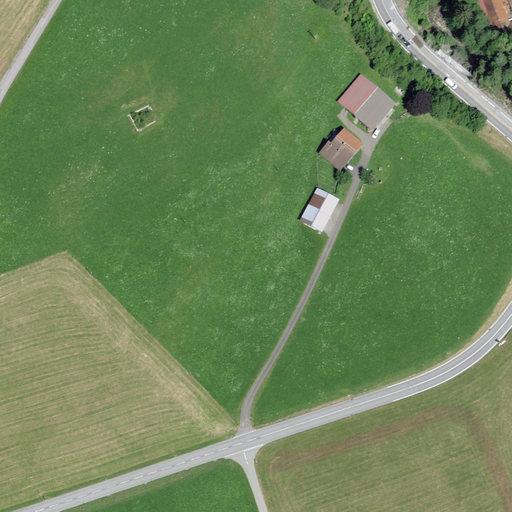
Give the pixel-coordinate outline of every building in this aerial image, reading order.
[(477,0),(489,41),(511,34),(511,20),(510,21),(503,0),(477,0)] [(393,103),(362,76),(341,100),(372,127),(393,103)] [(149,106),(129,115),(137,131),(156,121),(149,106)] [(361,144),(344,129),(331,144),(329,142),(320,152),(340,169),(361,144)] [(337,200),(318,190),(302,221),(321,230),(337,200)]
